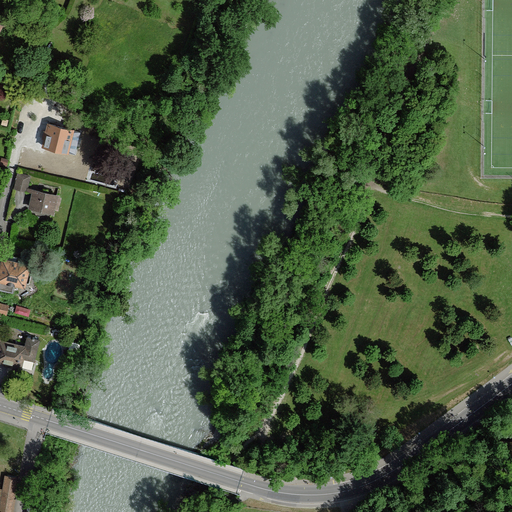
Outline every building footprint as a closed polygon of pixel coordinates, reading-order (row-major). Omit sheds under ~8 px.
[(72,130),(50,124),(45,146),(67,152),(72,130)] [(19,173),(15,188),(26,191),(30,176),(19,173)] [(57,195),(35,190),(31,207),(53,212),(57,195)] [(37,258),(38,250),(19,246),(18,253),(37,258)] [(30,265),(3,258),(0,269),(0,279),(24,286),(30,265)] [(3,331),(0,330),(0,361),(20,367),(23,357),(34,360),(39,340),(28,337),(26,346),(0,341),(3,331)] [(511,442),(501,442),(500,455),(511,455),(511,442)] [(11,511),(17,478),(6,476),(4,490),(0,489),(0,511),(11,511)] [(35,511),(39,492),(32,491),(28,511),(35,511)]
